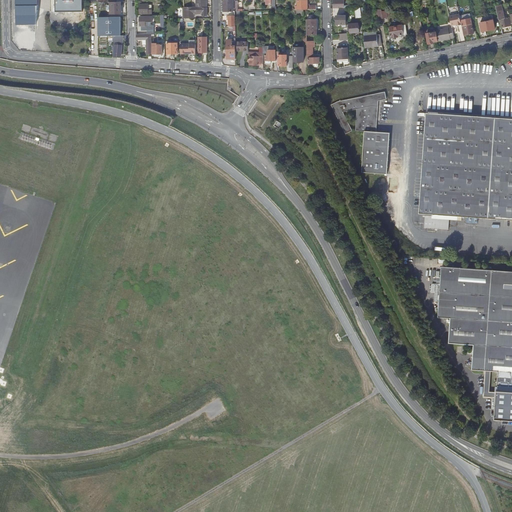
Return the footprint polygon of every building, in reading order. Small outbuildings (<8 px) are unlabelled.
[(82,0),(56,0),(56,12),(82,12),(82,0)] [(227,11),(234,11),(233,1),(233,0),(224,0),(224,11),(227,11)] [(307,10),(317,10),(317,6),(307,6),(307,0),(297,0),(298,6),(296,6),(296,10),(307,10)] [(122,2),(111,2),(111,5),(107,5),(108,10),(111,10),(111,13),(122,13),(122,2)] [(146,8),(145,5),(145,4),(140,5),(140,14),(149,14),(149,8),(146,8)] [(496,7),(501,24),(502,24),(503,27),(510,25),(508,18),(505,19),(502,5),(496,7)] [(202,13),(202,14),(202,17),(207,16),(207,8),(199,8),(199,7),(196,7),(184,7),(183,7),(183,18),(194,18),(194,14),(194,13),(202,13)] [(376,9),(377,16),(383,15),(383,18),(388,17),(387,11),(382,11),(382,9),(376,9)] [(460,14),(450,16),(452,24),(457,23),(457,24),(462,23),(460,14)] [(148,22),(149,22),(153,22),(153,16),(140,17),(141,21),(141,22),(141,26),(146,26),(146,22),(148,22)] [(337,25),(347,24),(346,16),(337,16),(337,25)] [(307,20),(307,35),(317,35),(317,20),(307,20)] [(494,20),(481,23),(482,26),(481,26),(483,32),(495,29),(494,20)] [(348,24),(348,33),(360,32),(359,27),(359,24),(348,24)] [(406,24),(403,25),(390,27),(390,28),(389,29),(390,30),(390,31),(392,39),(399,37),(399,36),(404,35),(407,34),(406,24)] [(473,24),(463,26),(465,36),(475,33),(473,24)] [(452,28),(437,30),(437,32),(439,41),(451,39),(451,38),(455,38),(452,28)] [(434,42),(439,41),(437,32),(432,33),(427,34),(429,44),(434,43),(434,42)] [(148,55),(153,55),(152,35),(137,35),(137,41),(148,40),(148,55)] [(364,36),(366,48),(379,46),(377,35),(364,36)] [(414,38),(415,46),(422,45),(421,37),(421,35),(416,36),(417,38),(414,38)] [(207,38),(199,38),(199,53),(208,53),(207,38)] [(237,59),(236,50),(236,45),(233,45),(233,40),(227,40),(228,59),(237,59)] [(307,41),(308,58),(309,58),(309,63),(314,63),(314,66),(315,67),(317,67),(318,66),(318,63),(320,63),(320,58),(316,58),(316,56),(313,56),(313,55),(311,55),(311,47),(313,47),(315,47),(315,41),(307,41)] [(236,42),(236,45),(236,50),(249,51),(249,42),(236,42)] [(153,53),(159,53),(163,53),(163,45),(157,45),(157,43),(153,44),(153,53)] [(168,43),(168,53),(178,53),(178,43),(168,43)] [(196,43),(190,43),(190,44),(181,44),(181,53),(196,53),(196,43)] [(123,45),(115,45),(114,52),(114,55),(120,55),(120,53),(122,53),(123,45)] [(263,47),(264,55),(265,55),(265,61),(266,61),(266,64),(271,64),(272,61),(276,61),(276,50),(275,50),(268,50),(268,47),(263,46),(263,47)] [(259,64),(264,64),(264,55),(263,47),(260,47),(260,56),(258,56),(258,53),(249,52),(249,60),(250,60),(250,64),(259,65),(259,64)] [(278,48),(278,55),(279,55),(279,66),(287,66),(287,55),(280,55),(280,52),(281,52),(281,48),(278,48)] [(293,48),(293,61),(294,61),(294,62),(304,62),(304,48),(293,48)] [(338,59),(349,59),(348,48),(337,49),(338,59)] [(379,101),(387,100),(386,92),(338,102),(332,105),(346,134),(352,131),(343,112),(357,109),(356,131),(365,132),(362,172),(387,175),(390,134),(376,133),(379,101)] [(511,119),(427,113),(420,213),(511,220),(511,119)] [(283,124),(276,120),(273,125),(280,129),(281,127),(283,124)] [(511,271),(443,267),(440,318),(452,318),(451,344),(475,345),(474,370),(491,372),(491,377),(499,377),(498,391),(511,391),(511,271)] [(496,391),(495,418),(511,419),(511,391),(498,391),(496,391)]
